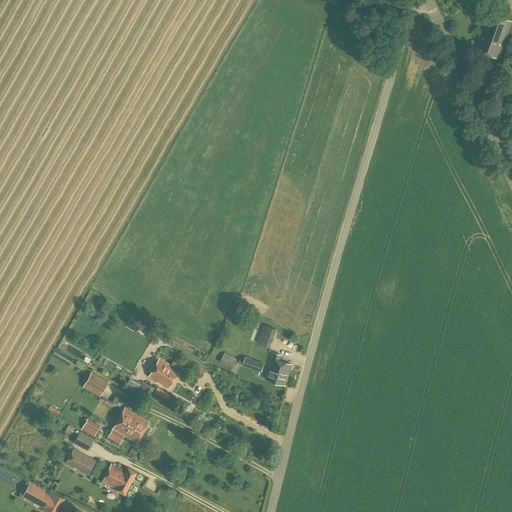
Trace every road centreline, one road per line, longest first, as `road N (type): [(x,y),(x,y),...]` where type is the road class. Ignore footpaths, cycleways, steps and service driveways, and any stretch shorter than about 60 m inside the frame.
road 1 (unclassified): [(270,511),(354,203),(420,0)]
road 2 (unclassified): [(511,173),(425,0)]
